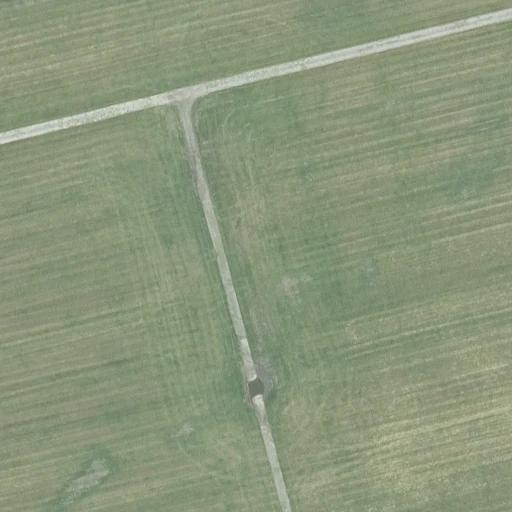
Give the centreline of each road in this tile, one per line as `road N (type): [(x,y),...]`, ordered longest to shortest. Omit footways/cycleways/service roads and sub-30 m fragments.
road 1 (track): [(511,13),(0,139)]
road 2 (track): [(190,92),(188,132),(285,511)]
